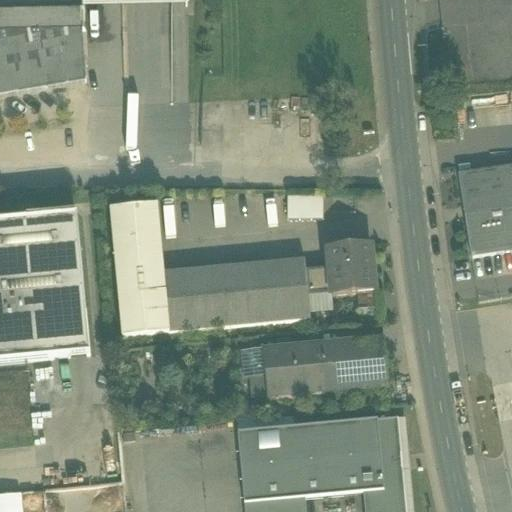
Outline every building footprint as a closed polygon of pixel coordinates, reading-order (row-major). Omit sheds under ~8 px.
[(84,33),(84,10),(83,0),(0,0),(0,100),(86,86),(83,33),(84,33)] [(186,8),(186,0),(83,0),(84,10),(186,8)] [(511,170),(458,178),(471,261),(511,255),(511,170)] [(288,223),(323,223),(323,198),(288,198),(288,223)] [(110,213),(113,247),(134,245),(135,255),(162,252),(158,209),(110,213)] [(75,219),(0,226),(0,367),(88,359),(75,219)] [(164,276),(162,252),(135,255),(134,245),(113,247),(122,341),(151,338),(145,278),(164,276)] [(332,296),(332,301),(358,298),(373,297),(375,296),(371,249),(328,253),(329,271),(332,296)] [(145,278),(151,338),(311,324),(308,299),(306,273),(305,263),(164,276),(145,278)] [(329,271),(306,273),(308,299),(332,296),(329,271)] [(375,313),(373,297),(358,298),(359,314),(375,313)] [(383,341),(323,347),(328,397),(388,391),(383,341)] [(263,352),(266,379),(267,399),(268,402),(328,397),(323,347),(263,352)] [(244,381),(251,380),(266,379),(263,352),(242,354),(244,381)] [(267,399),(266,379),(251,380),(253,400),(267,399)] [(364,496),(365,511),(405,511),(397,421),(238,436),(245,511),(306,511),(305,502),(364,496)] [(0,499),(0,511),(23,511),(22,498),(0,499)]
